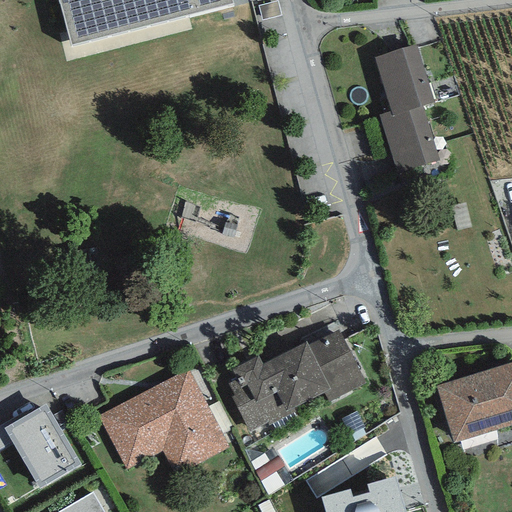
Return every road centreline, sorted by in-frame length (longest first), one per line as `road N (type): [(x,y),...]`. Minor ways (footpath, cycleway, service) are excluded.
road 1 (residential): [(370,279),(0,400)]
road 2 (residential): [(301,24),(370,279)]
road 3 (residential): [(511,1),(301,24)]
road 4 (residential): [(393,348),(435,511)]
